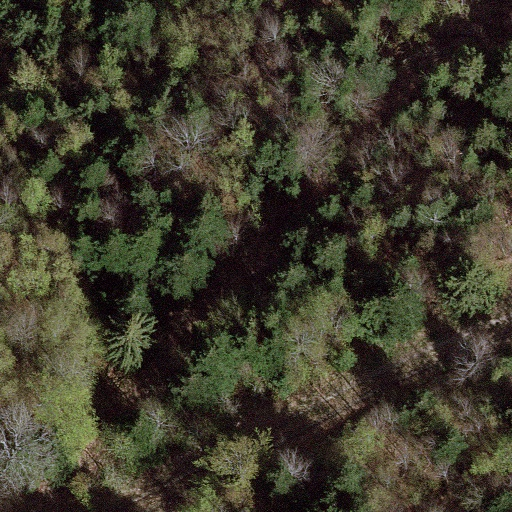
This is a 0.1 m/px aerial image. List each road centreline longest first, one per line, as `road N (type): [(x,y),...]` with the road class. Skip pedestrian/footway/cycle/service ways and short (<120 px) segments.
road 1 (track): [(41,511),(305,202),(505,0)]
road 2 (track): [(511,328),(139,511)]
